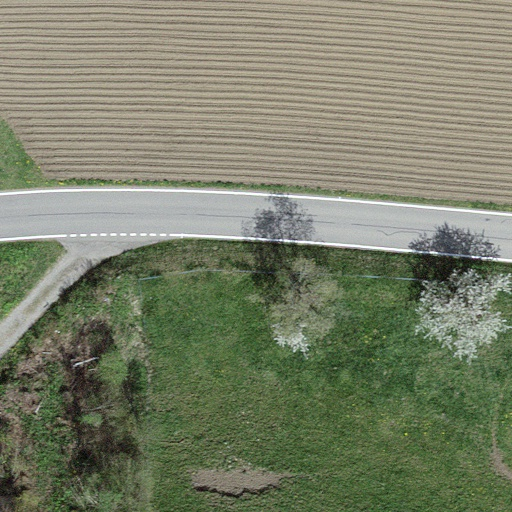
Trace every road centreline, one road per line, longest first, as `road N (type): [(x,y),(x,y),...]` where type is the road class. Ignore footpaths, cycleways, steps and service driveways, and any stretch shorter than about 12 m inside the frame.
road 1 (tertiary): [(0,216),(131,210),(511,238)]
road 2 (track): [(131,210),(0,337)]
